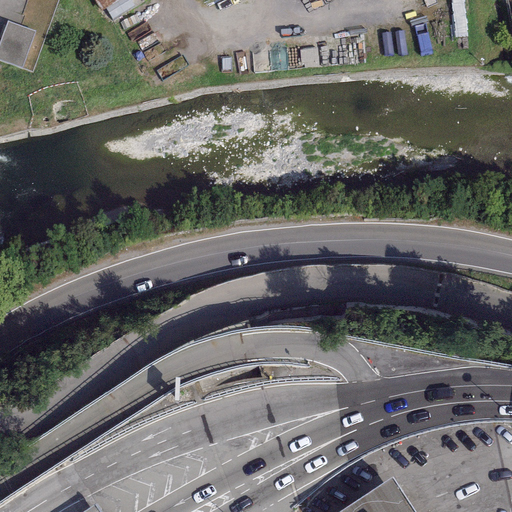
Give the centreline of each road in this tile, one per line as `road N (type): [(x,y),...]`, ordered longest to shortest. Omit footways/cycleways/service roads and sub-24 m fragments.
road 1 (tertiary): [(511,256),(361,240),(235,250),(108,284),(0,336)]
road 2 (motorway): [(511,388),(387,416),(211,511)]
